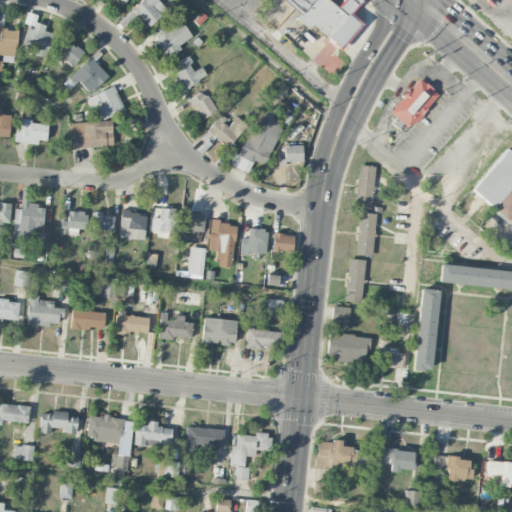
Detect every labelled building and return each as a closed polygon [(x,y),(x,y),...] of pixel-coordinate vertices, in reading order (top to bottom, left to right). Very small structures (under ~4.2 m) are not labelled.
[(140,0),(131,8),(149,28),(168,11),(158,0),(140,0)] [(279,0),(311,27),(312,26),(340,49),(361,24),(350,15),(361,1),(359,0),(344,0),(337,8),(328,0),(279,0)] [(17,30),(2,29),(3,15),(0,14),(0,55),(14,57),(17,30)] [(193,38),(177,16),(151,35),(166,57),(193,38)] [(52,33),(42,30),(44,25),(34,23),(33,29),(27,28),(22,46),(34,49),(32,55),(46,58),(52,33)] [(83,52),(62,38),(53,52),(74,66),(83,52)] [(108,76),(90,57),(63,84),(69,90),(77,82),(89,94),(108,76)] [(183,89),(206,77),(201,67),(194,71),(187,57),(172,65),(183,89)] [(389,111),(408,129),(439,97),(421,79),(389,111)] [(91,108),(96,106),(102,120),(124,109),(113,86),(86,99),(91,108)] [(216,111),(204,91),(189,100),(201,120),(216,111)] [(0,138),(8,139),(10,115),(0,114),(0,112),(0,110),(0,138)] [(228,148),(246,125),(234,116),(230,122),(220,114),(206,131),(228,148)] [(262,167),(283,127),(259,114),(238,154),(262,167)] [(15,142),(46,143),(47,124),(31,124),(31,119),(16,118),(15,142)] [(112,147),(112,122),(70,123),(71,148),(112,147)] [(278,153),(278,164),(302,163),(302,145),(284,146),(284,153),(278,153)] [(471,191),(508,221),(511,215),(511,157),(503,151),(471,191)] [(355,208),(372,209),(373,166),(357,166),(355,208)] [(11,205),(0,203),(0,225),(8,227),(11,205)] [(12,241),(33,242),(34,228),(43,228),(44,204),(20,203),(20,209),(14,209),(12,241)] [(170,231),(176,231),(177,209),(159,208),(158,218),(151,218),(150,232),(159,233),(159,238),(170,238),(170,231)] [(85,230),(85,212),(67,211),(67,221),(60,221),(60,236),(77,236),(78,230),(85,230)] [(371,257),(377,215),(360,212),(354,254),(371,257)] [(113,231),(113,213),(92,213),(91,231),(113,231)] [(145,213),(120,213),(119,239),(144,239),(145,213)] [(203,233),(204,215),(183,213),(182,231),(203,233)] [(234,223),(210,222),(208,251),(217,251),(217,267),(232,268),(234,223)] [(247,239),(241,238),(239,252),(264,255),(267,230),(248,228),(247,239)] [(293,234),(273,234),(272,251),(292,252),(293,234)] [(186,273),(201,275),(205,249),(189,247),(186,273)] [(22,249),(13,249),(13,258),(28,259),(28,250),(22,250),(22,249)] [(362,303),(364,260),(347,259),(345,302),(362,303)] [(511,288),(511,270),(440,265),(438,284),(511,288)] [(26,287),(27,272),(15,272),(14,287),(26,287)] [(266,285),(276,285),(277,276),(267,276),(266,285)] [(99,298),(114,298),(115,284),(100,283),(99,298)] [(430,371),(439,291),(421,289),(412,370),(430,371)] [(25,324),(49,327),(49,323),(60,324),(62,309),(53,307),(53,303),(38,301),(38,296),(29,295),(25,324)] [(282,313),(282,300),(267,299),(266,312),(282,313)] [(0,320),(16,322),(18,302),(0,300),(0,320)] [(350,308),(332,306),(331,320),(348,322),(350,308)] [(103,314),(72,309),(69,327),(101,331),(103,314)] [(157,337),(190,340),(192,323),(183,322),(184,316),(169,315),(169,313),(160,312),(157,337)] [(411,328),(412,315),(394,313),(394,327),(411,328)] [(144,336),(145,317),(115,316),(114,335),(144,336)] [(236,319),(202,319),(202,344),(235,344),(236,319)] [(245,348),(277,350),(278,331),(246,330),(245,348)] [(368,337),(327,334),(326,361),(367,364),(368,337)] [(389,341),(378,340),(377,367),(402,368),(403,350),(389,349),(389,341)] [(0,424),(0,425),(0,421),(28,422),(28,405),(0,404),(0,424)] [(77,417),(66,416),(67,412),(52,410),(51,414),(41,413),(38,433),(49,434),(50,428),(64,429),(64,432),(75,434),(77,417)] [(85,440),(121,443),(123,418),(87,415),(85,440)] [(172,429),(156,427),(156,422),(147,421),(147,426),(136,424),(133,443),(169,448),(172,429)] [(222,447),(223,430),(186,426),(183,451),(197,452),(197,445),(222,447)] [(244,467),(245,456),(255,457),(255,450),(268,451),(269,434),(255,432),(255,436),(236,435),(235,446),(230,446),(228,466),(244,467)] [(317,440),(314,464),(353,468),(352,473),(363,474),(365,450),(341,448),(341,442),(317,440)] [(12,459),(32,461),(33,447),(14,444),(12,459)] [(376,460),(390,462),(389,472),(398,473),(399,469),(412,471),(414,452),(377,448),(376,460)] [(81,452),(68,451),(67,467),(80,467),(81,452)] [(127,471),(127,455),(111,454),(110,471),(127,471)] [(469,480),(470,459),(447,458),(446,479),(469,480)] [(511,485),(511,463),(486,462),(485,476),(499,476),(499,485),(511,485)] [(226,467),(213,466),(211,483),(224,484),(226,467)] [(247,480),(248,468),(234,467),(233,479),(247,480)] [(10,497),(25,497),(25,478),(10,477),(10,497)] [(73,484),(60,482),(59,497),(71,499),(73,484)] [(118,489),(106,487),(104,503),(116,505),(118,489)] [(417,507),(418,491),(405,491),(404,506),(417,507)] [(150,508),(160,509),(161,493),(151,493),(150,508)] [(178,510),(178,498),(165,497),(164,510),(178,510)] [(216,511),(227,511),(229,500),(217,499),(215,511),(216,511)] [(256,511),(258,501),(246,499),(244,511),(256,511)] [(12,511),(13,511),(2,511),(3,503),(0,502),(0,511),(12,511)]
